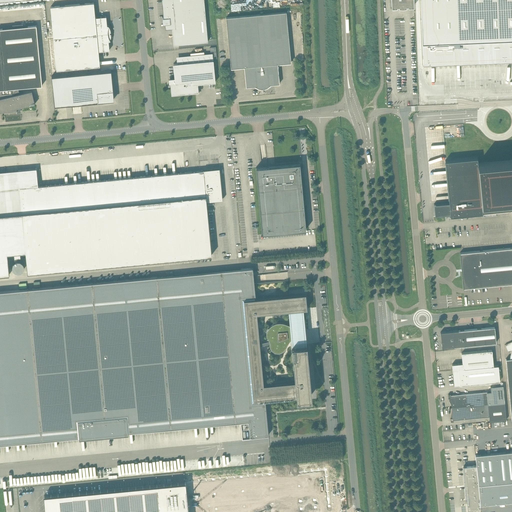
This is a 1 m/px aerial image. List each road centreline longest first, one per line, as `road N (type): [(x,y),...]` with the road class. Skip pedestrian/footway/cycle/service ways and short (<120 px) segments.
road 1 (unclassified): [(319,113),(356,511)]
road 2 (unknown): [(0,164),(27,161),(39,183),(184,165),(184,145),(220,142)]
road 3 (tertiary): [(350,110),(378,322)]
road 4 (unclassified): [(423,318),(403,112)]
road 5 (unclassified): [(441,511),(423,318)]
road 6 (tertiary): [(385,321),(365,131)]
road 7 (tertiary): [(403,511),(385,321)]
road 8 (tertiary): [(378,322),(395,511)]
road 9 (unclassified): [(319,113),(151,128)]
road 10 (unknown): [(27,161),(184,145)]
road 11 (unclassified): [(151,128),(0,143)]
road 12 (unknown): [(120,90),(109,4),(53,6)]
road 13 (unclassified): [(139,0),(151,128)]
